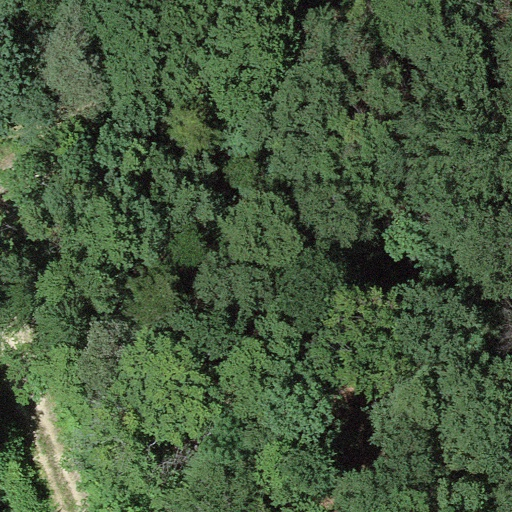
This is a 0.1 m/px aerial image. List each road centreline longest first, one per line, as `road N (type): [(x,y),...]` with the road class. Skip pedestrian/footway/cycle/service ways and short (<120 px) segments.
road 1 (track): [(0,227),(1,208),(33,166),(125,146),(377,0)]
road 2 (track): [(74,511),(0,282)]
